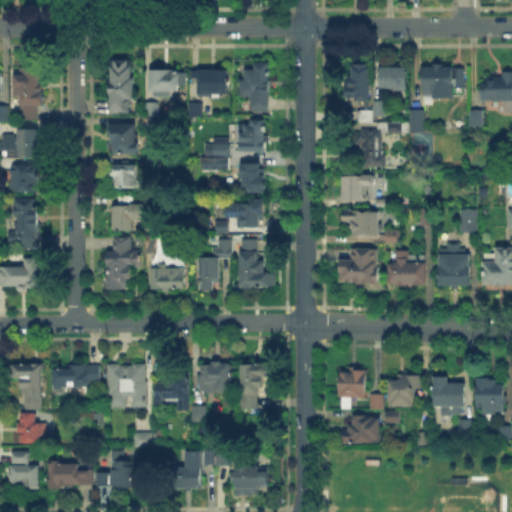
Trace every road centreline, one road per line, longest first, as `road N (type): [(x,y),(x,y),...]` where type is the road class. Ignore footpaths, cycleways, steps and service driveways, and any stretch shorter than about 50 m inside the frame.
road 1 (residential): [(0,26),(511,27)]
road 2 (residential): [(305,323),(304,0)]
road 3 (residential): [(76,320),(75,0)]
road 4 (residential): [(0,320),(305,323)]
road 5 (residential): [(305,323),(511,330)]
road 6 (residential): [(305,511),(305,323)]
